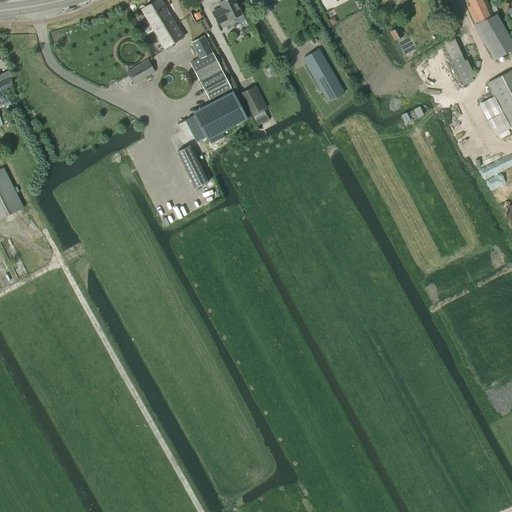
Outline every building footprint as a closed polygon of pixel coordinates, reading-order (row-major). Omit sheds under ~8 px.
[(183,37),(160,0),(157,0),(141,10),(164,48),(183,37)] [(223,0),(219,2),(222,8),(211,13),(217,24),(228,19),(229,21),(241,15),(233,0),(223,0)] [(468,0),(464,2),(475,25),(493,16),(485,0),(468,0)] [(493,16),(475,25),(474,25),(495,60),(511,50),(511,43),(496,15),(493,16)] [(398,27),(390,31),(394,41),(403,36),(398,27)] [(208,100),(230,88),(203,37),(191,43),(199,58),(189,63),(208,100)] [(443,42),(463,85),(473,80),(468,72),(471,70),(467,60),(464,62),(461,56),(462,55),(453,37),(443,42)] [(318,49),(302,59),(327,102),(343,93),(331,72),(318,49)] [(134,84),(154,72),(147,60),(127,72),(134,84)] [(511,131),(511,70),(487,83),(511,131)] [(0,91),(12,86),(8,78),(0,81),(0,91)] [(266,107),(255,86),(241,93),(252,115),(266,107)] [(193,116),(184,121),(196,143),(205,139),(206,140),(247,119),(234,94),(193,116)] [(0,103),(9,100),(7,95),(0,97),(0,103)] [(176,152),(194,188),(206,182),(188,145),(176,152)] [(0,219),(23,208),(3,168),(0,169),(0,219)]
